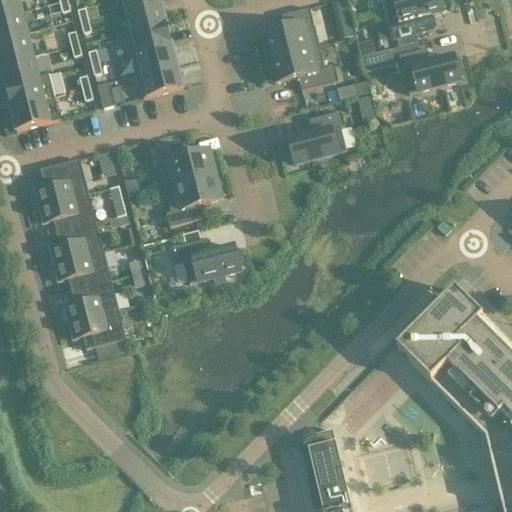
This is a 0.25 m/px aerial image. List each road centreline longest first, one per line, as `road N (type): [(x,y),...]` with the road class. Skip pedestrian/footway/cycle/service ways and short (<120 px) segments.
road 1 (residential): [(5,171),(53,376),(181,511)]
road 2 (residential): [(469,240),(196,511)]
road 3 (residential): [(221,116),(5,171)]
road 4 (residential): [(221,116),(256,245)]
